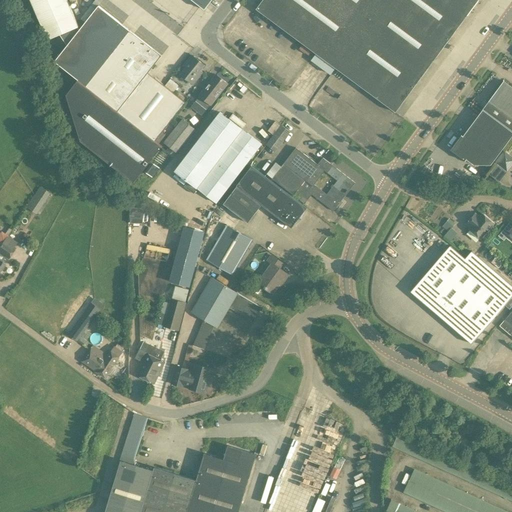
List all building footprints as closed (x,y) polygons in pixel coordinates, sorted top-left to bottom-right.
[(31,0),(49,39),(79,27),(67,0),(192,0),(204,8),(210,0),(31,0)] [(262,0),(256,9),(395,112),(478,0),(262,0)] [(89,148),(147,73),(161,56),(98,6),(54,62),(78,81),(66,95),(81,142),(89,148)] [(192,85),(202,73),(200,71),(204,66),(192,56),(183,67),(185,69),(180,75),(192,85)] [(185,103),(147,73),(89,148),(133,183),(162,147),(155,141),(185,103)] [(195,102),(206,110),(210,105),(226,84),(215,75),(195,102)] [(497,90),(488,102),(511,119),(511,87),(511,85),(503,79),(496,88),(497,90)] [(165,85),(173,91),(178,86),(170,80),(165,85)] [(511,119),(488,102),(483,110),(511,131),(511,119)] [(491,165),(511,136),(511,131),(483,110),(463,136),(462,135),(461,136),(451,150),(465,161),(467,160),(474,165),(491,165)] [(174,171),(197,188),(242,130),(220,112),(174,171)] [(182,120),(163,143),(176,153),(194,130),(182,120)] [(267,131),(273,135),(280,126),(274,122),(267,131)] [(266,146),(276,153),(290,132),(281,125),(266,146)] [(261,145),(242,130),(197,188),(216,203),(261,145)] [(317,165),(295,149),(281,167),(276,163),(267,174),(293,196),(296,192),(307,201),(311,195),(333,212),(355,184),(322,159),(317,165)] [(507,170),(511,164),(511,156),(505,151),(496,162),(507,170)] [(152,177),(158,168),(152,163),(145,172),(152,177)] [(224,204),(248,223),(262,205),(291,228),(306,209),(252,167),(237,187),(224,204)] [(49,194),(40,188),(29,205),(38,211),(49,194)] [(53,197),(49,204),(56,208),(60,201),(53,197)] [(469,230),(480,239),(493,224),(492,222),(492,221),(489,219),(488,219),(483,214),(479,218),(475,214),(467,224),(471,228),(469,230)] [(449,232),(456,224),(450,219),(443,227),(449,232)] [(511,220),(503,230),(508,234),(510,231),(511,233),(511,220)] [(232,275),(253,241),(248,238),(227,225),(206,260),(232,275)] [(204,233),(185,227),(170,282),(190,287),(204,233)] [(2,242),(0,245),(0,253),(3,256),(7,259),(14,249),(12,248),(16,243),(6,236),(2,242)] [(511,286),(472,251),(465,259),(450,246),(411,292),(472,344),(511,297),(511,286)] [(258,283),(272,294),(282,281),(283,282),(288,276),(279,269),(282,264),(271,256),(267,261),(272,264),(258,283)] [(498,269),(503,263),(496,257),(491,263),(498,269)] [(217,328),(229,307),(238,293),(212,278),(192,312),(204,320),(215,326),(217,328)] [(187,288),(175,285),(172,298),(184,301),(187,288)] [(185,303),(172,299),(164,326),(178,330),(185,303)] [(101,309),(92,303),(67,335),(76,342),(90,322),(101,309)] [(511,311),(504,321),(499,326),(511,336),(511,311)] [(80,360),(93,369),(103,353),(91,344),(80,360)] [(108,356),(103,353),(93,369),(97,372),(96,372),(105,378),(122,353),(114,347),(108,356)] [(136,359),(143,362),(137,375),(154,383),(164,362),(151,356),(147,354),(140,350),(136,359)] [(239,361),(244,353),(241,351),(235,359),(239,361)] [(204,390),(207,390),(209,382),(206,382),(208,374),(195,371),(194,373),(188,371),(188,370),(176,367),(172,384),(183,387),(183,386),(190,388),(190,389),(203,393),(204,390)] [(186,511),(207,449),(204,448),(194,480),(152,467),(151,470),(134,465),(134,459),(147,418),(135,414),(111,489),(112,489),(105,511),(186,511)] [(223,454),(207,449),(186,511),(236,511),(256,450),(228,440),(223,454)] [(511,511),(412,471),(401,496),(440,511),(511,511)]
